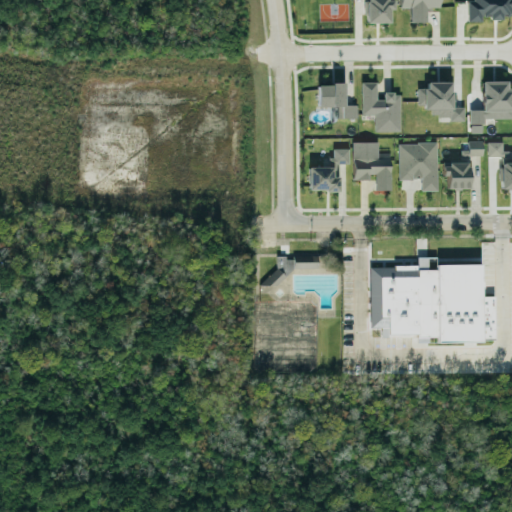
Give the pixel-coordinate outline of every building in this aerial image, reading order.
[(366,0),(367,22),(389,22),(389,9),(393,9),(392,0),(366,0)] [(425,22),(425,8),(438,8),(437,0),(399,0),(400,7),(409,7),(409,22),(425,22)] [(467,21),(482,21),(482,15),(490,15),(490,19),(502,19),(502,14),(510,14),(510,0),(472,0),(473,0),(467,0),(467,21)] [(482,80),(482,109),(469,109),(469,122),(484,123),(484,117),(510,117),(511,81),(482,80)] [(399,130),(399,92),(378,92),(378,81),(361,81),(361,114),(373,113),(373,131),(399,130)] [(463,120),(463,106),(451,106),(451,81),(426,81),(426,87),(417,87),(417,106),(430,106),(430,115),(449,115),(449,120),(463,120)] [(317,106),(337,106),(337,117),(356,117),(356,104),(344,104),(344,83),(317,83),(317,106)] [(482,140),(468,140),(467,154),(482,155),(482,140)] [(377,141),(352,141),(352,177),(375,177),(375,190),(390,189),(390,158),(377,158),(377,141)] [(437,189),(436,141),(398,142),(398,179),(421,178),(421,190),(437,189)] [(487,156),(507,155),(507,150),(502,150),(502,141),(487,141),(487,156)] [(308,166),(308,190),(338,190),(338,175),(335,175),(335,163),(348,163),(348,148),(332,148),(332,157),(328,157),(328,166),(308,166)] [(447,188),(469,187),(469,162),(442,163),(443,175),(446,175),(447,188)] [(369,265),(369,327),(381,327),(381,335),(437,334),(437,341),(493,341),(493,295),(480,295),(480,263),(436,264),(436,256),(417,256),(417,265),(369,265)]
